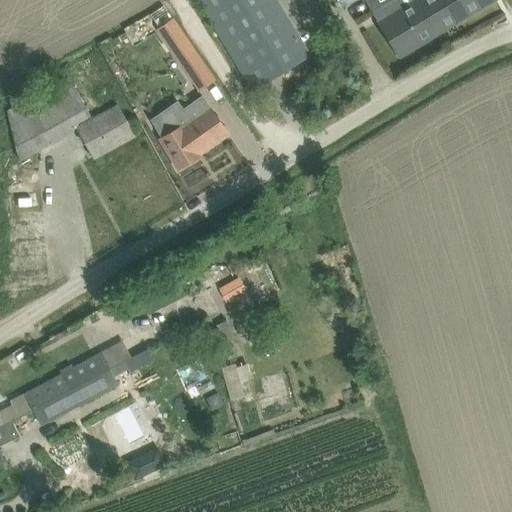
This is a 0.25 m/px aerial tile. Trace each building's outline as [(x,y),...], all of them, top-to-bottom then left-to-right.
[(200,0),(242,72),(252,89),(294,64),(258,1),(260,0),(200,0)] [(390,0),(373,11),(400,57),(401,56),(401,55),(493,0),(390,0)] [(214,79),(173,18),(158,28),(199,89),(214,79)] [(70,76),(7,111),(18,155),(32,153),(73,131),(70,125),(88,117),(77,91),(81,89),(76,78),(71,80),(70,76)] [(228,133),(216,116),(202,97),(184,109),(178,100),(150,120),(161,138),(179,168),(199,156),(198,154),(228,133)] [(78,127),(85,140),(94,157),(134,136),(118,106),(78,127)] [(240,277),(219,288),(227,303),(238,297),(240,301),(250,295),(240,277)] [(242,352),(227,320),(213,327),(228,359),(242,352)] [(61,373),(25,392),(26,394),(34,408),(82,382),(110,368),(101,352),(74,366),(72,367),(63,372),(61,373)] [(247,360),(222,368),(227,383),(251,375),(247,360)] [(82,382),(34,408),(42,424),(118,384),(114,376),(110,368),(82,382)] [(217,393),(207,399),(212,409),(222,404),(217,393)] [(159,447),(127,462),(135,480),(167,465),(159,447)]
